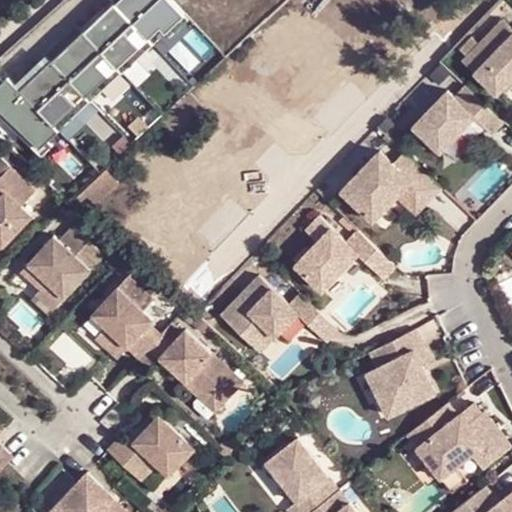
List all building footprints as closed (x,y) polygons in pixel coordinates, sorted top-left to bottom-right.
[(110,0),(81,27),(86,33),(118,5),(113,0),(110,0)] [(118,5),(86,33),(125,74),(157,46),(118,5)] [(511,25),(510,23),(470,65),(504,97),(511,88),(511,25)] [(49,55),(54,62),(86,33),(81,27),(49,55)] [(86,33),(54,62),(93,103),(125,74),(86,33)] [(17,83),(23,90),(54,62),(49,55),(17,83)] [(54,62),(23,90),(61,131),(93,103),(54,62)] [(506,122),(469,86),(458,97),(451,90),(416,126),(444,153),(477,118),(495,134),(506,122)] [(206,107),(191,91),(160,120),(175,136),(206,107)] [(169,184),(176,166),(132,146),(116,161),(169,184)] [(444,188),(406,152),(396,162),(383,150),(345,189),(378,218),(399,196),(413,181),(432,200),(444,188)] [(88,213),(120,182),(110,167),(75,201),(88,213)] [(37,193),(11,170),(0,182),(0,241),(8,249),(35,219),(24,208),(37,193)] [(432,200),(413,181),(399,196),(410,207),(418,215),(432,200)] [(399,267),(361,231),(350,242),(323,216),(309,230),(321,242),(299,264),(325,290),(361,254),(387,279),(399,267)] [(106,258),(74,228),(61,242),(56,237),(29,266),(50,286),(43,293),(39,297),(56,313),(106,258)] [(50,286),(29,266),(22,274),(43,293),(50,286)] [(341,329),(304,294),(292,306),(263,276),(225,315),(264,352),(301,313),(312,323),(330,340),(341,329)] [(140,360),(161,338),(152,328),(156,323),(146,313),(155,303),(130,280),(95,318),(107,330),(101,336),(124,357),(130,351),(140,360)] [(191,329),(187,332),(176,322),(161,338),(140,360),(153,371),(158,366),(164,360),(182,376),(186,372),(212,394),(221,385),(233,396),(246,383),(191,329)] [(433,358),(418,327),(371,350),(379,366),(368,371),(390,414),(437,390),(423,363),(433,358)] [(124,357),(101,336),(98,340),(121,361),(124,357)] [(186,372),(182,376),(189,382),(219,410),(233,396),(221,385),(212,394),(186,372)] [(460,414),(450,402),(409,435),(444,477),(459,465),(474,453),(485,468),(511,446),(511,442),(486,409),(484,412),(476,402),(460,414)] [(197,438),(159,403),(136,429),(131,424),(116,441),(141,465),(157,448),(173,463),(197,438)] [(359,511),(299,436),(268,461),(299,500),(288,508),(291,511),(359,511)] [(0,467),(12,456),(2,447),(0,449),(0,467)] [(100,479),(72,454),(37,492),(59,511),(70,511),(75,506),(81,511),(128,511),(130,510),(106,487),(101,492),(95,484),(99,480),(100,479)] [(459,465),(444,477),(455,492),(471,479),(459,465)] [(106,487),(99,480),(95,484),(101,492),(106,487)] [(511,511),(511,492),(501,501),(487,484),(452,511),(511,511)]
